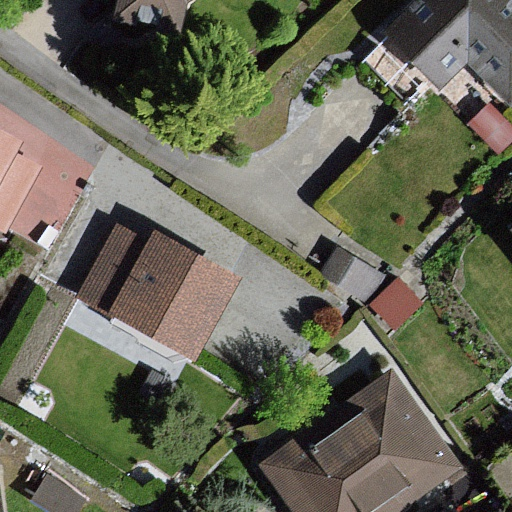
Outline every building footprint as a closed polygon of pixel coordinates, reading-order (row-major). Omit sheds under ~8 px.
[(117,0),(116,14),(177,28),(181,0),(117,0)] [(511,0),(416,0),(384,32),(439,87),(470,57),(511,99),(511,0)] [(23,152),(0,139),(0,236),(6,239),(40,177),(17,163),(23,152)] [(147,248),(118,233),(77,307),(198,372),(241,290),(157,241),(147,248)] [(407,511),(457,476),(393,383),(262,474),(290,511),(407,511)]
